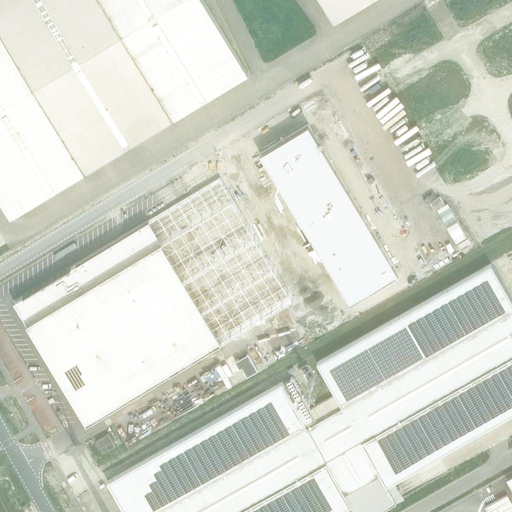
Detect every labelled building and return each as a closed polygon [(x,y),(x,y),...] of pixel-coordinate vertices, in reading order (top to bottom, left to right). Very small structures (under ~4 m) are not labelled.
[(0,0),(0,199),(10,216),(248,73),(203,0),(0,0)] [(320,0),(334,21),(368,0),(320,0)] [(511,35),(347,135),(430,271),(511,224),(511,35)] [(308,123),(260,152),(350,302),(399,273),(308,123)] [(148,219),(13,301),(86,421),(221,340),(148,219)] [(282,381),(107,480),(125,511),(336,511),(351,504),(355,511),(374,511),(395,500),(386,484),(511,412),(511,300),(491,263),(316,362),(335,394),(310,408),(292,376),(282,382),(282,381)] [(302,374),(310,368),(307,363),(298,368),(302,374)] [(103,452),(115,445),(108,433),(96,440),(103,452)]
